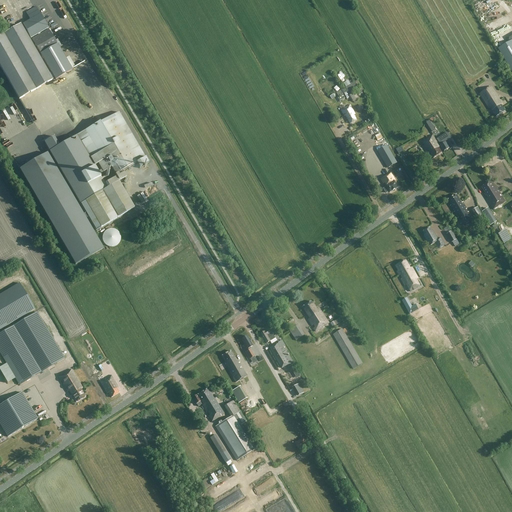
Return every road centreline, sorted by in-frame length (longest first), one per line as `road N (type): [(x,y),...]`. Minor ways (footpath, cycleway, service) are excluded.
road 1 (tertiary): [(243,320),(511,124)]
road 2 (tertiary): [(0,489),(243,320)]
